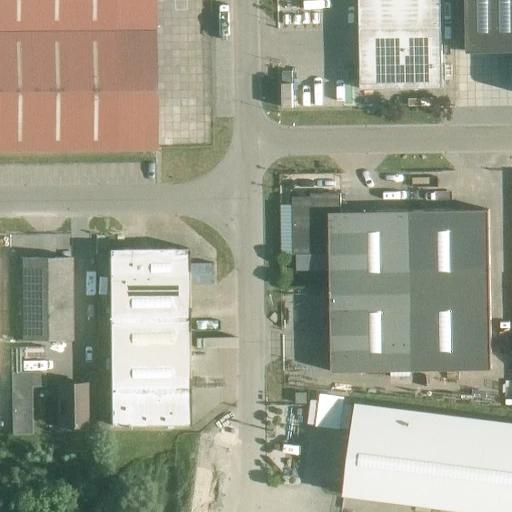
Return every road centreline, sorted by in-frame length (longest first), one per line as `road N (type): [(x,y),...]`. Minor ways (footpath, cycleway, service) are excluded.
road 1 (unclassified): [(511,145),(247,148)]
road 2 (unclassified): [(0,206),(250,201)]
road 3 (unclassified): [(251,388),(250,201)]
road 4 (unclassified): [(247,148),(246,0)]
